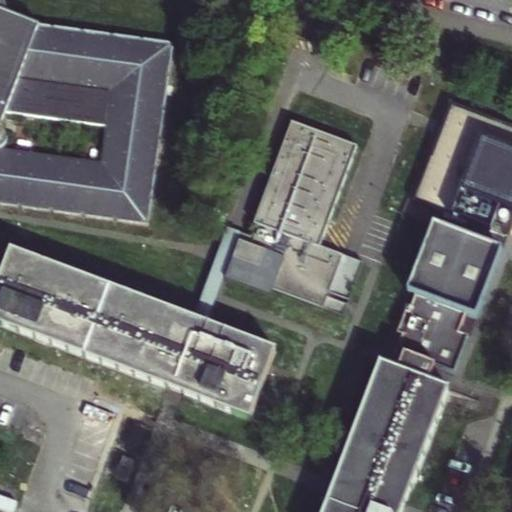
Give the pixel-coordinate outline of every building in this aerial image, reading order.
[(0,0),(0,205),(149,226),(175,43),(41,26),(6,13),(8,6),(6,2),(3,0),(0,0)] [(359,149),(293,124),(254,227),(259,229),(254,241),(251,249),(240,245),(226,281),(270,297),(273,291),(324,310),(344,257),(321,249),(359,149)] [(434,368),(453,375),(468,337),(458,333),(465,316),(476,320),(502,251),(434,225),(408,295),(416,298),(410,315),(407,314),(399,336),(403,337),(394,363),(391,370),(428,383),(432,373),(434,368)] [(240,245),(251,249),(254,241),(229,231),(194,322),(204,326),(209,327),(218,303),(226,281),(240,245)] [(1,279),(0,280),(0,328),(183,397),(248,422),(268,372),(276,352),(209,327),(204,326),(194,322),(10,253),(1,279)] [(344,257),(324,310),(343,317),(347,308),(363,264),(344,257)] [(403,511),(449,391),(428,383),(391,370),(381,366),(332,496),(325,511),(403,511)]
